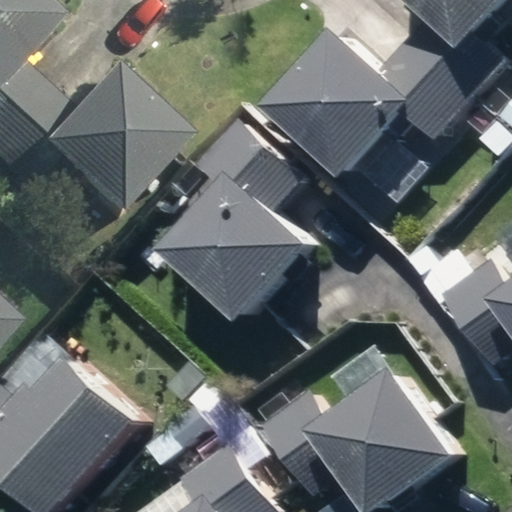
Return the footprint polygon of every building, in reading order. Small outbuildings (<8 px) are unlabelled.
[(0,0),(0,158),(49,106),(22,80),(53,45),(2,0),(0,0)] [(431,37),(415,53),(479,112),(511,77),(511,71),(493,51),(511,30),(511,0),(392,0),(391,1),(431,37)] [(479,112),(415,53),(383,90),(342,52),(272,129),(352,203),(414,136),(437,157),(479,112)] [(74,129),(49,106),(0,158),(0,180),(27,205),(47,184),(113,245),(182,167),(103,97),(74,129)] [(511,157),(511,119),(487,146),(507,164),(511,157)] [(172,274),(250,345),(321,268),(277,227),(308,193),(245,135),(204,180),(233,207),(172,274)] [(511,368),(511,290),(501,275),(450,310),(498,379),(511,368)] [(0,367),(12,354),(0,343),(0,367)] [(0,398),(0,484),(30,511),(88,511),(150,445),(80,381),(48,415),(40,407),(29,419),(3,395),(0,398)] [(344,487),(361,511),(415,511),(466,476),(406,392),(339,438),(316,405),(269,438),(317,506),(344,487)] [(174,437),(189,456),(218,433),(203,413),(174,437)] [(273,511),(235,459),(185,494),(197,511),(273,511)]
